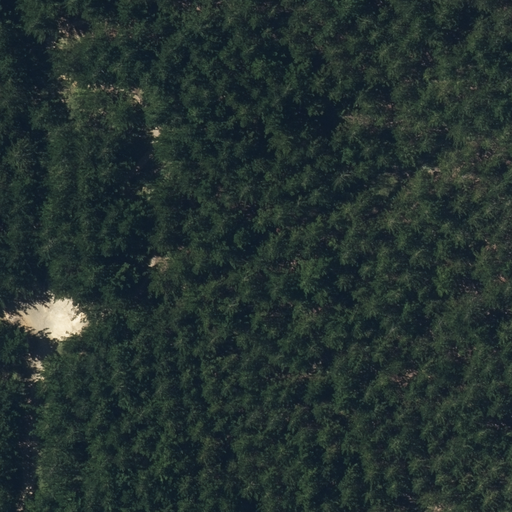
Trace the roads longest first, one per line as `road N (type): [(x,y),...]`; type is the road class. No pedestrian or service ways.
road 1 (track): [(23,0),(45,324),(18,511)]
road 2 (track): [(119,0),(74,26),(82,65),(120,88),(145,121),(137,173),(149,223),(106,294),(45,324),(0,326)]
